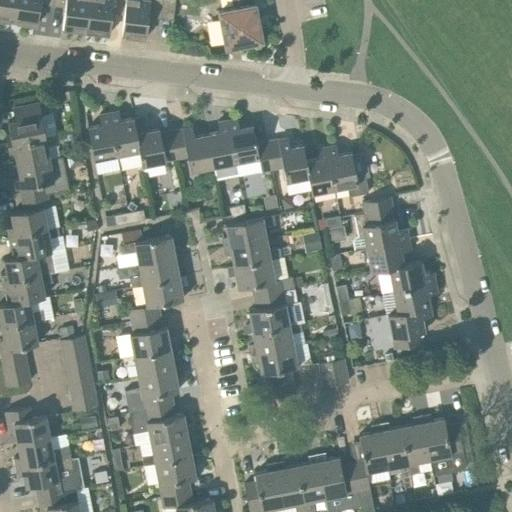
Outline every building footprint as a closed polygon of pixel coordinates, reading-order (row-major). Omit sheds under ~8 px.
[(0,0),(0,19),(13,21),(16,0),(0,0)] [(16,0),(13,21),(37,25),(40,4),(53,6),(53,0),(16,0)] [(53,0),(53,6),(65,7),(62,28),(86,31),(89,0),(53,0)] [(89,0),(86,31),(110,34),(112,13),(124,14),(125,14),(126,0),(89,0)] [(126,0),(125,14),(124,14),(122,35),(146,38),(148,17),(161,19),(162,0),(149,0),(150,1),(143,0),(126,0)] [(162,0),(161,19),(173,20),(175,0),(162,0)] [(226,48),(262,40),(255,4),(254,0),(232,0),(234,8),(218,11),(226,48)] [(7,145),(46,137),(55,135),(58,135),(53,113),(42,116),(39,103),(14,108),(16,120),(8,122),(11,135),(6,136),(7,145)] [(117,155),(139,151),(141,150),(135,123),(134,118),(121,121),(119,111),(109,113),(117,155)] [(117,155),(109,113),(99,114),(101,124),(88,127),(94,159),(117,155)] [(228,120),(237,171),(238,176),(272,169),(267,141),(256,143),(253,125),(239,128),(237,118),(228,120)] [(209,134),(215,166),(217,175),(237,171),(228,120),(218,122),(220,132),(209,134)] [(142,166),(177,159),(171,131),(160,133),(160,128),(146,131),(144,121),(135,123),(141,150),(139,151),(142,166)] [(171,131),(177,159),(187,157),(190,171),(215,166),(209,134),(194,137),(192,127),(171,131)] [(72,144),(82,142),(79,131),(70,132),(72,144)] [(55,135),(46,137),(7,145),(9,154),(15,153),(17,165),(49,159),(47,146),(57,144),(55,135)] [(267,141),(272,169),(283,167),(286,181),(308,177),(310,176),(307,161),(303,144),(290,147),(288,137),(267,141)] [(326,147),(335,189),(347,186),(349,196),(369,192),(366,176),(369,175),(365,156),(353,159),(352,152),(338,155),(336,145),(326,147)] [(310,176),(308,177),(312,193),(335,189),(326,147),(317,148),(319,158),(307,161),(310,176)] [(62,156),(49,159),(17,165),(20,178),(14,179),(16,189),(20,188),(22,199),(47,194),(68,190),(62,156)] [(47,194),(22,199),(24,210),(11,213),(13,226),(7,227),(9,236),(47,229),(43,208),(50,206),(47,194)] [(283,208),(293,206),(291,196),(281,198),(283,208)] [(362,201),(364,212),(392,207),(390,196),(362,201)] [(231,217),(246,214),(244,204),(229,207),(231,217)] [(392,207),(364,212),(353,214),(358,236),(355,237),(352,240),(354,250),(367,248),(409,239),(407,230),(397,232),(392,207)] [(143,209),(129,212),(131,222),(145,219),(143,209)] [(129,212),(114,214),(116,224),(131,222),(129,212)] [(107,226),(116,224),(114,214),(106,216),(107,226)] [(222,239),(224,246),(266,238),(264,226),(275,224),(273,215),(226,224),(228,237),(222,239)] [(327,228),(341,225),(340,216),(325,218),(327,228)] [(85,221),(87,230),(97,228),(95,219),(85,221)] [(58,227),(47,229),(9,236),(11,246),(17,244),(19,256),(52,251),(49,238),(59,236),(58,227)] [(136,252),(138,263),(181,255),(179,247),(173,248),(171,234),(142,240),(140,229),(121,233),(125,254),(136,252)] [(321,249),(317,231),(301,234),(304,252),(321,249)] [(266,238),(224,246),(225,254),(231,253),(234,266),(271,259),(282,257),(280,248),(269,250),(266,238)] [(409,239),(367,248),(371,271),(389,267),(403,265),(403,264),(401,251),(411,249),(409,239)] [(52,251),(19,256),(4,259),(7,272),(1,273),(2,282),(50,273),(55,272),(52,251)] [(333,270),(342,268),(340,253),(330,255),(333,270)] [(181,255),(138,263),(141,275),(129,277),(131,286),(142,284),(179,277),(176,264),(182,263),(181,255)] [(271,259),(234,266),(228,267),(230,275),(235,274),(238,288),(252,285),(254,297),(295,289),(292,278),(292,276),(274,280),(271,259)] [(403,264),(403,265),(389,267),(393,290),(435,282),(433,272),(424,274),(421,260),(403,264)] [(50,273),(2,282),(4,292),(10,291),(12,302),(29,300),(45,297),(42,284),(52,282),(50,273)] [(179,277),(142,284),(147,305),(129,309),(131,321),(160,315),(158,304),(183,299),(180,285),(186,284),(185,275),(179,277)] [(292,278),(295,289),(304,287),(302,276),(292,278)] [(393,290),(398,311),(398,312),(430,306),(427,293),(437,291),(435,282),(393,290)] [(339,300),(348,298),(346,284),(336,286),(339,300)] [(295,289),(254,297),(257,308),(249,310),(251,324),(245,325),(247,333),(253,332),(289,324),(285,304),(297,302),(295,289)] [(97,306),(107,304),(105,292),(95,294),(97,306)] [(73,300),(76,311),(85,309),(83,298),(73,300)] [(351,313),(348,298),(339,300),(341,315),(351,313)] [(43,319),(41,310),(32,312),(29,300),(12,302),(0,304),(0,328),(2,328),(2,327),(33,321),(43,319)] [(398,312),(398,311),(388,313),(394,348),(422,343),(420,332),(425,331),(422,318),(432,316),(430,306),(398,312)] [(160,315),(131,321),(134,332),(130,333),(134,355),(170,347),(170,348),(176,347),(175,338),(169,340),(166,326),(162,327),(160,315)] [(0,349),(2,362),(26,357),(23,346),(38,343),(33,321),(2,327),(2,328),(4,340),(0,340),(0,349)] [(251,354),(293,345),(291,333),(302,331),(300,322),(289,324),(253,332),(255,345),(249,346),(251,354)] [(72,325),(59,328),(61,336),(74,334),(72,325)] [(323,339),(333,337),(331,328),(322,330),(323,339)] [(60,339),(62,351),(85,346),(83,335),(60,339)] [(261,374),(265,373),(290,368),(298,367),(293,345),(251,354),(253,361),(258,360),(261,374)] [(85,346),(62,351),(64,363),(88,358),(85,346)] [(170,347),(134,355),(123,357),(125,366),(136,364),(138,376),(180,367),(179,359),(173,361),(170,348),(170,347)] [(28,369),(26,357),(2,362),(5,374),(28,369)] [(88,358),(64,363),(67,374),(90,370),(88,358)] [(318,363),(321,375),(345,370),(343,358),(318,363)] [(180,367),(138,376),(145,409),(173,403),(171,392),(179,390),(176,376),(182,375),(180,367)] [(109,368),(97,371),(99,381),(111,378),(109,368)] [(268,385),(292,380),(290,368),(265,373),(268,385)] [(28,369),(5,374),(7,386),(30,381),(28,369)] [(90,370),(67,374),(69,386),(92,382),(90,370)] [(345,370),(321,375),(323,386),(348,381),(345,370)] [(292,380),(268,385),(270,397),(295,392),(292,380)] [(92,382),(69,386),(71,398),(94,393),(92,382)] [(94,393),(71,398),(73,410),(97,405),(94,393)] [(173,403),(145,409),(129,412),(133,433),(149,430),(151,442),(193,434),(192,426),(186,427),(183,413),(175,415),(173,403)] [(18,443),(50,437),(45,415),(31,418),(29,407),(5,411),(10,432),(15,431),(18,443)] [(421,416),(430,458),(463,452),(457,423),(446,425),(444,418),(430,420),(429,414),(421,416)] [(79,429),(94,427),(92,415),(78,417),(79,429)] [(110,430),(120,428),(117,416),(108,418),(110,430)] [(402,426),(413,485),(414,486),(423,484),(418,461),(430,458),(421,416),(414,418),(415,423),(402,426)] [(380,424),(388,467),(400,464),(402,475),(404,487),(413,485),(402,426),(389,429),(387,423),(380,424)] [(352,462),(358,491),(361,505),(362,511),(374,511),(370,488),(367,471),(388,467),(380,424),(372,426),(373,432),(359,434),(364,460),(352,462)] [(193,434),(151,442),(153,454),(142,456),(144,465),(155,463),(191,456),(191,455),(189,443),(195,441),(193,434)] [(16,466),(71,456),(69,446),(63,448),(52,450),(50,437),(18,443),(20,456),(14,457),(16,466)] [(122,468),(118,449),(112,450),(115,469),(122,468)] [(361,505),(358,491),(352,462),(341,464),(339,456),(326,459),(324,453),(317,455),(325,497),(327,511),(361,505)] [(191,456),(155,463),(162,496),(190,490),(188,479),(196,477),(193,464),(199,462),(197,454),(191,455),(191,456)] [(297,465),(305,511),(308,511),(315,511),(313,499),(325,497),(317,455),(309,456),(310,462),(297,465)] [(38,496),(61,492),(59,481),(58,481),(56,466),(60,465),(61,470),(73,467),(71,456),(16,466),(18,476),(24,474),(26,487),(36,485),(38,496)] [(275,463),(283,505),(295,503),(296,511),(305,511),(297,465),(284,467),(283,461),(275,463)] [(283,505),(275,463),(267,464),(268,470),(254,473),(256,481),(244,483),(250,511),(283,505)] [(93,468),(95,483),(105,481),(103,467),(93,468)] [(80,511),(78,500),(75,489),(61,492),(38,496),(40,511),(80,511)] [(190,490),(162,496),(164,508),(176,506),(176,511),(220,511),(215,511),(214,511),(212,498),(193,502),(190,490)]
